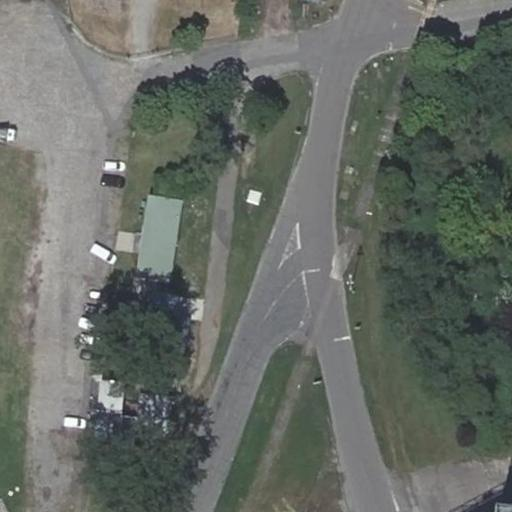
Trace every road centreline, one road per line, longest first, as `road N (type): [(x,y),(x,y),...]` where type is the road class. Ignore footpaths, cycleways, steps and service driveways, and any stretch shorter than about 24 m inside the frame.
road 1 (unclassified): [(24,79),(84,86),(350,36)]
road 2 (unclassified): [(192,511),(266,314),(319,270)]
road 3 (unclassified): [(319,270),(377,511)]
road 4 (unclassified): [(350,36),(318,174),(319,270)]
road 5 (unclassified): [(350,36),(511,8)]
